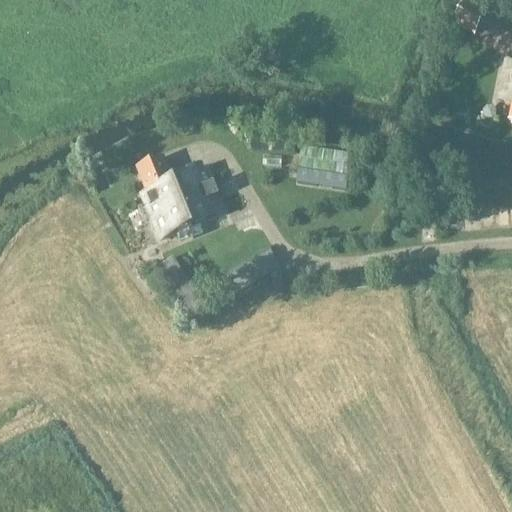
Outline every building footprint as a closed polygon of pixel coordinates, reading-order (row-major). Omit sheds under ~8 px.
[(473,38),(486,16),(464,3),(451,25),(473,38)] [(511,121),(511,61),(503,60),(495,101),(511,104),(508,121),(511,121)] [(294,142),(252,139),(251,154),(293,157),(294,142)] [(350,158),(303,152),(298,186),(346,192),(350,158)] [(160,242),(225,217),(207,171),(172,186),(163,161),(137,171),(142,186),(139,187),(160,242)] [(172,260),(158,268),(191,323),(210,312),(197,291),(193,294),(172,260)] [(233,287),(259,275),(253,261),(227,273),(233,287)]
